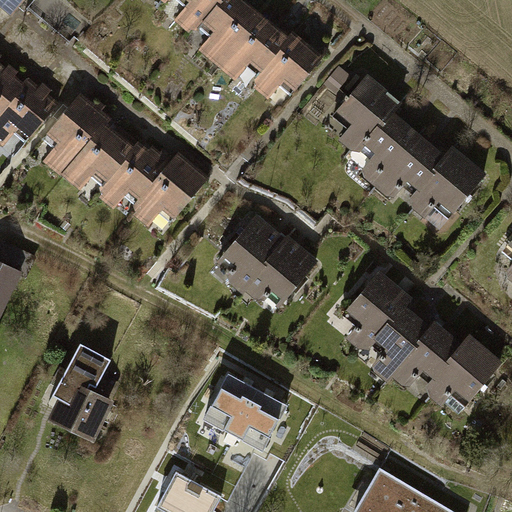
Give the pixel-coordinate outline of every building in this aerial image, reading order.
[(0,0),(0,7),(10,16),(23,0),(0,0)] [(174,23),(191,36),(203,22),(221,0),(188,0),(191,3),(174,23)] [(198,52),(215,66),(259,14),(241,0),(221,0),(203,22),(215,32),(198,52)] [(292,32),(264,8),(259,14),(215,66),(233,81),(248,64),(258,73),(292,32)] [(325,52),(296,28),(292,32),(258,73),(248,85),(266,100),(280,83),(290,92),(325,52)] [(0,109),(21,84),(0,66),(0,109)] [(361,150),(394,110),(400,103),(365,73),(333,111),(348,124),(336,139),(356,155),(361,150)] [(57,100),(28,76),(21,84),(0,109),(0,145),(12,132),(23,140),(57,100)] [(42,160),(58,174),(102,123),(73,99),(47,130),(59,140),(42,160)] [(371,187),(418,130),(394,110),(361,150),(369,156),(355,174),(371,187)] [(135,141),(107,117),(102,123),(58,174),(76,190),(91,173),(101,182),(135,141)] [(448,154),(418,130),(371,187),(389,202),(403,185),(414,194),(448,154)] [(169,160),(140,136),(135,141),(101,182),(91,193),(110,208),(124,191),(134,200),(169,160)] [(482,171),(453,148),(448,154),(414,194),(405,205),(423,220),(437,203),(448,212),(482,171)] [(203,177),(174,153),(169,160),(134,200),(126,210),(144,226),(158,209),(168,218),(203,177)] [(221,279),(238,293),(282,241),(253,217),(226,248),(238,258),(221,279)] [(315,260),(287,236),(282,241),(238,293),(256,308),(270,291),(281,300),(315,260)] [(511,263),(502,275),(511,283),(511,239),(507,245),(511,249),(511,263)] [(0,320),(23,273),(0,261),(0,350),(1,349),(0,349),(0,320)] [(344,339),(360,353),(373,337),(400,306),(404,301),(376,277),(349,309),(361,319),(344,339)] [(369,368),(385,382),(389,377),(429,330),(400,306),(373,337),(386,348),(369,368)] [(466,343),(438,319),(429,330),(389,377),(407,392),(422,375),(432,384),(466,343)] [(501,360),(472,336),(466,343),(432,384),(424,394),(442,409),(456,392),(467,401),(501,360)] [(108,361),(76,344),(50,395),(57,398),(45,419),(90,443),(112,401),(93,391),(108,361)] [(259,390),(228,374),(205,420),(235,435),(259,390)] [(289,406),(259,390),(235,436),(265,451),(289,406)] [(447,511),(378,470),(352,511),(447,511)] [(208,511),(218,495),(178,473),(159,508),(166,511),(208,511)]
